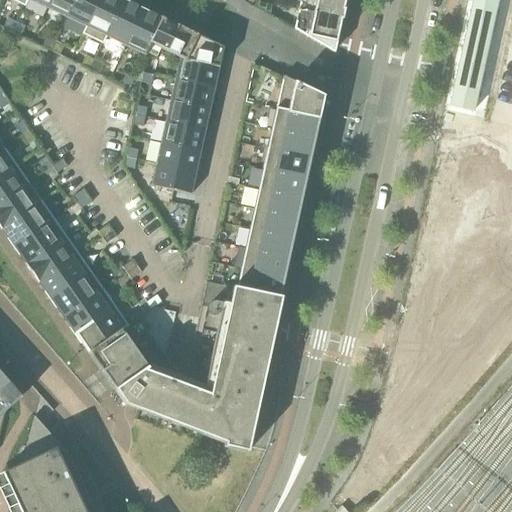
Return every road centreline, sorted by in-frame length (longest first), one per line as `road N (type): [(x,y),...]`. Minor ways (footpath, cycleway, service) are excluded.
road 1 (residential): [(278,511),(313,459),(346,359),(424,0)]
road 2 (residential): [(391,0),(320,340),(271,511)]
